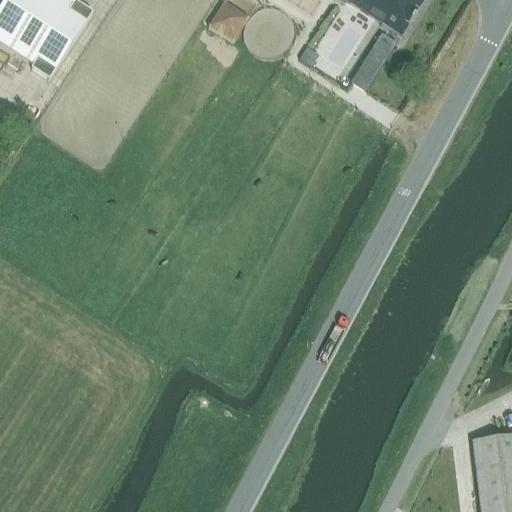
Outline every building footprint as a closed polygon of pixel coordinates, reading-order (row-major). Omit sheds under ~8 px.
[(9,0),(0,15),(0,44),(34,67),(31,72),(48,84),(91,19),(74,8),(61,0),(9,0)] [(335,0),(401,41),(425,1),(423,0),(335,0)] [(296,31),(310,18),(294,1),(280,14),(296,31)] [(224,6),(209,30),(233,46),(248,22),(224,6)] [(262,44),(286,54),(295,31),(271,22),(262,44)] [(350,83),(366,93),(396,46),(381,36),(350,83)] [(511,511),(511,441),(471,446),(479,511),(511,511)]
